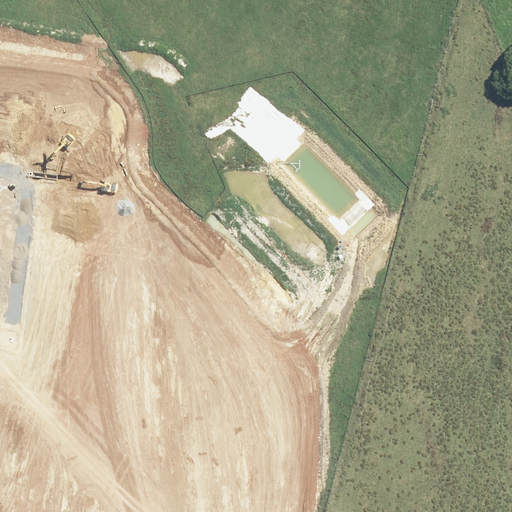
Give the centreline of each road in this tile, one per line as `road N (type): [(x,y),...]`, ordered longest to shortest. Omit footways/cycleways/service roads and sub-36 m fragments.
road 1 (residential): [(46,168),(230,190),(244,177)]
road 2 (residential): [(57,301),(246,327)]
road 3 (residential): [(246,327),(237,414),(211,511)]
road 4 (residential): [(246,327),(367,339)]
